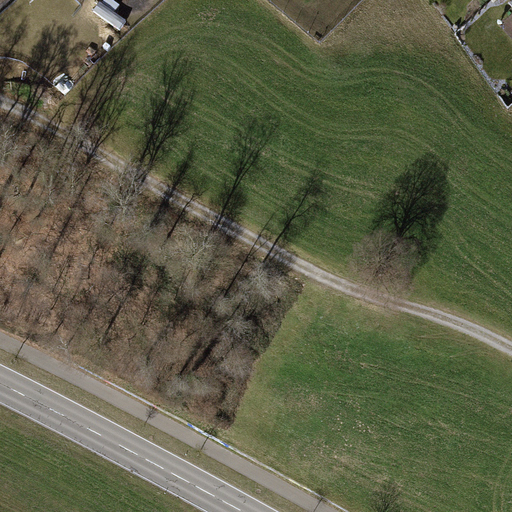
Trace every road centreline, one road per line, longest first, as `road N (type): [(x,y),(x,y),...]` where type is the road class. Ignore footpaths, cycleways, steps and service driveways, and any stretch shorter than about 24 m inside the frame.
road 1 (track): [(511,350),(450,320),(303,271),(0,101)]
road 2 (secondary): [(0,384),(241,511)]
